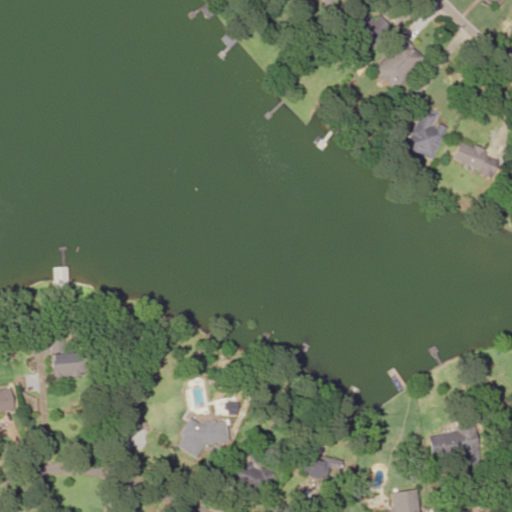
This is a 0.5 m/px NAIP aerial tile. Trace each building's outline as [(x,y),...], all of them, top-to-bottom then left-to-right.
[(381,18),(369,23),(362,8),(345,16),(361,48),(389,33),(381,18)] [(428,163),(443,127),(432,122),(436,115),(420,108),(402,153),(428,163)] [(489,177),(497,158),(458,141),(449,160),(489,177)] [(47,377),(81,376),(80,351),(61,352),(60,334),(46,334),(47,377)] [(28,339),(28,354),(41,354),(41,339),(28,339)] [(0,412),(11,410),(6,387),(0,388),(0,412)] [(224,441),(220,417),(178,424),(183,455),(200,453),(199,445),(224,441)] [(431,462),(462,455),(464,467),(478,463),(469,425),(425,435),(431,462)] [(321,457),(320,461),(304,457),(299,473),(324,480),(327,467),(333,469),(335,461),(321,457)] [(270,474),(229,459),(221,479),(261,495),(270,474)]
